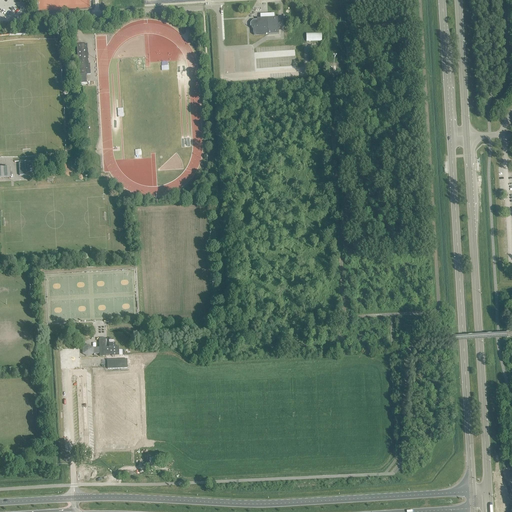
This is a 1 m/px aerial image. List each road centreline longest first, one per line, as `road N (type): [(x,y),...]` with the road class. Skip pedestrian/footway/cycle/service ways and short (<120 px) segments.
road 1 (secondary): [(489,480),(458,0)]
road 2 (secondary): [(443,0),(472,480)]
road 3 (secondary): [(433,495),(0,502)]
road 4 (residential): [(206,7),(0,17)]
